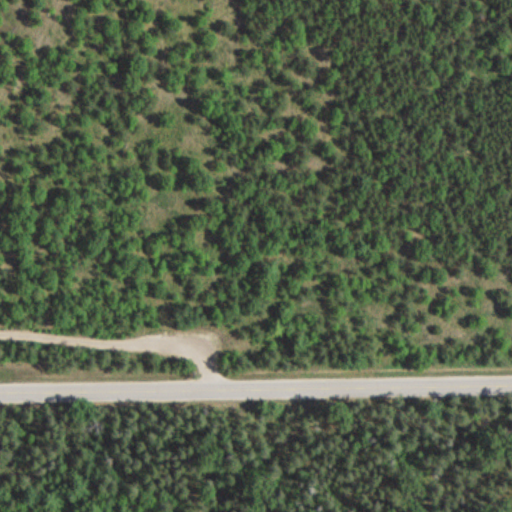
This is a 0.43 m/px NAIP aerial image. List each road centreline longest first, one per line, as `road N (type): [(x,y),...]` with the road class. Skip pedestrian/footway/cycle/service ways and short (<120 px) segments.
road 1 (residential): [(0,391),(511,392)]
road 2 (residential): [(221,388),(199,351),(0,333)]
